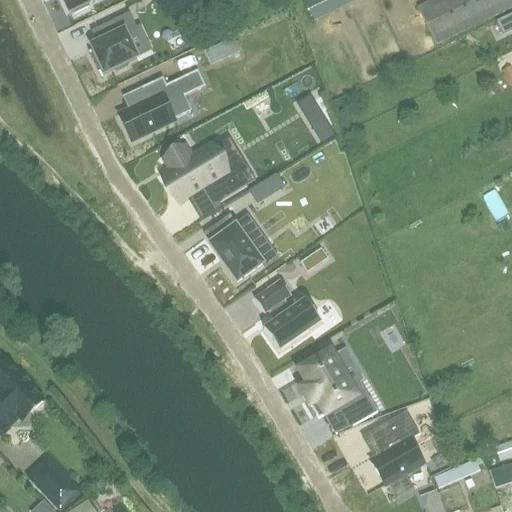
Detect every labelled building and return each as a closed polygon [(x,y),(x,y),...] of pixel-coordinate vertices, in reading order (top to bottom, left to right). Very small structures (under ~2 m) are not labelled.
[(63,0),(69,11),(68,11),(69,13),(71,12),(73,11),(75,15),(89,8),(87,4),(96,0),(97,0),(96,0),(63,0)] [(169,0),(151,0),(155,9),(170,2),(169,0)] [(305,0),(315,22),(360,0),(305,0)] [(511,0),(432,0),(417,7),(437,46),(511,9),(511,0)] [(94,52),(89,54),(102,80),(103,79),(102,76),(115,70),(116,73),(128,67),(126,64),(137,59),(127,39),(128,39),(137,29),(130,14),(96,31),(100,40),(99,44),(97,45),(92,47),(94,52)] [(511,31),(511,14),(496,22),(502,36),(511,31)] [(212,65),(221,61),(214,49),(206,53),(212,65)] [(129,111),(119,116),(132,143),(175,123),(192,114),(185,98),(206,88),(198,72),(167,87),(163,80),(143,89),(149,101),(129,111)] [(479,89),(482,99),(504,93),(501,83),(479,89)] [(325,123),(313,131),(321,144),(333,137),(325,123)] [(169,172),(160,178),(177,205),(204,189),(214,206),(253,183),(242,164),(224,175),(208,149),(188,161),(182,151),(163,162),(169,172)] [(276,176),(250,192),(257,204),(283,189),(276,176)] [(230,220),(207,236),(228,265),(225,266),(237,283),(262,265),(252,251),(262,244),(246,221),(236,228),(230,220)] [(321,250),(300,264),(307,274),(328,260),(321,250)] [(286,279),(259,297),(270,312),(276,308),(283,317),(268,328),(284,350),(326,321),(310,298),(293,311),(286,301),(296,294),(286,279)] [(303,370),(299,372),(308,386),(301,390),(318,421),(341,408),(353,428),(378,414),(360,383),(351,389),(330,354),(323,358),(321,354),(301,366),(303,370)] [(0,436),(1,438),(10,430),(10,422),(17,415),(31,415),(43,403),(33,392),(36,389),(25,378),(22,381),(5,363),(0,367),(0,436)] [(407,413),(369,435),(382,457),(371,463),(385,488),(424,465),(411,441),(420,436),(407,413)] [(473,460),(452,470),(435,478),(439,490),(479,473),(473,460)] [(63,477),(45,495),(60,511),(79,493),(63,477)] [(511,511),(511,485),(502,489),(509,511),(511,511)] [(94,511),(88,502),(72,511),(94,511)] [(53,511),(45,503),(36,511),(53,511)]
